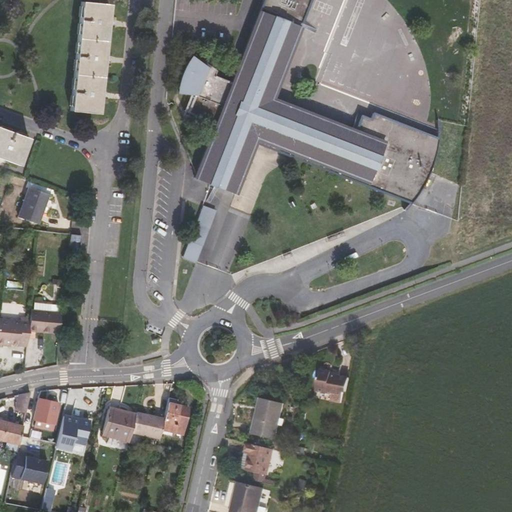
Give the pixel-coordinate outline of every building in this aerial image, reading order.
[(433,159),(437,136),(373,111),(370,117),(360,113),(355,129),(272,97),(309,0),(261,0),(231,81),(206,72),(208,68),(191,56),(189,59),(187,62),(185,66),(183,69),(182,73),(181,76),(180,79),(179,83),(179,87),(179,90),(178,92),(194,93),(187,112),(215,123),(194,177),(212,184),(235,193),(257,138),(339,170),(338,173),(411,201),(421,186),(428,172),(433,159)] [(77,38),(74,74),(70,111),(98,113),(100,99),(100,95),(101,89),(102,77),(103,64),(104,59),(104,53),(105,41),(107,27),(107,23),(108,19),(109,5),(104,4),(100,4),(99,4),(81,2),(77,38)] [(0,158),(2,159),(19,165),(28,139),(0,128),(0,158)] [(28,188),(18,217),(38,223),(48,195),(28,188)] [(197,262),(216,209),(203,205),(184,257),(197,262)] [(81,236),(70,235),(68,249),(80,250),(81,236)] [(32,310),(30,310),(29,319),(28,330),(58,334),(60,313),(49,312),(49,304),(33,303),(32,310)] [(9,343),(26,345),(28,330),(29,319),(19,318),(19,322),(0,320),(0,345),(3,346),(4,343),(9,343)] [(331,373),(332,371),(320,369),(316,390),(332,393),(331,400),(341,402),(344,392),(346,392),(349,377),(337,375),(338,374),(331,373)] [(14,410),(25,412),(28,396),(30,391),(17,394),(15,403),(14,410)] [(38,398),(37,398),(32,419),(34,420),(33,425),(51,429),(53,424),(58,403),(38,398)] [(161,428),(171,431),(181,433),(187,407),(178,405),(179,402),(168,399),(163,418),(161,428)] [(283,404),(260,399),(252,432),(275,438),(283,404)] [(101,433),(127,439),(129,432),(134,415),(107,408),(101,433)] [(163,418),(135,411),(134,415),(129,432),(158,438),(160,433),(161,428),(163,418)] [(83,446),(88,422),(62,416),(56,440),(55,444),(55,447),(69,450),(71,443),(83,446)] [(0,419),(0,440),(17,445),(22,424),(0,419)] [(267,474),(274,448),(247,442),(245,452),(250,453),(247,469),(267,474)] [(80,456),(83,446),(71,443),(69,450),(55,447),(54,450),(80,456)] [(42,482),(47,458),(16,452),(10,475),(42,482)] [(242,468),(247,469),(250,453),(245,452),(242,468)] [(257,511),(263,489),(238,483),(231,511),(257,511)] [(42,502),(51,505),(54,490),(45,488),(42,502)] [(49,511),(51,505),(42,502),(40,509),(49,511)]
